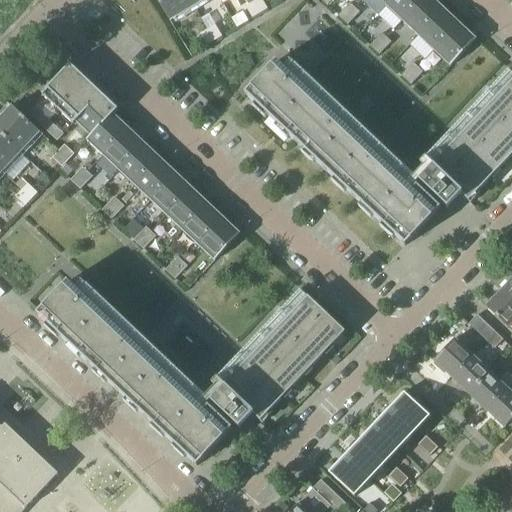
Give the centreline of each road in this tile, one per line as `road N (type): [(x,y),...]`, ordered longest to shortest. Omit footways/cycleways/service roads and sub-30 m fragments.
road 1 (residential): [(396,335),(60,15)]
road 2 (residential): [(201,511),(0,314)]
road 3 (residential): [(236,511),(396,335)]
road 4 (residential): [(396,335),(511,215)]
